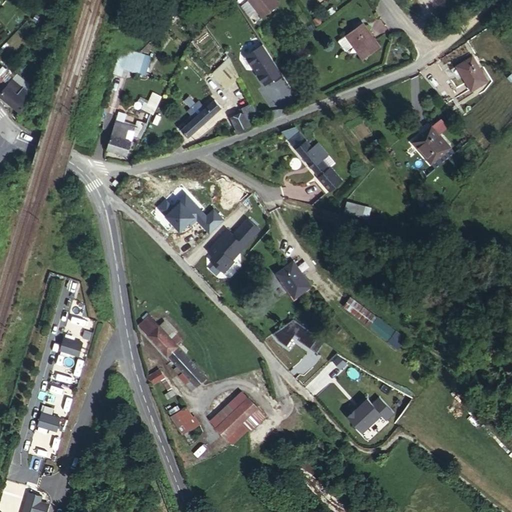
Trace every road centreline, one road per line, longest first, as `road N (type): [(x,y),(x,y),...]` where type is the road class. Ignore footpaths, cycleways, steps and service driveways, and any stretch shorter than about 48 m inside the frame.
road 1 (unclassified): [(86,173),(202,151),(398,74),(424,59),(386,0)]
road 2 (unclassified): [(125,340),(109,352),(52,511)]
road 3 (secondary): [(185,511),(125,340)]
road 4 (secondary): [(125,340),(102,199),(86,173)]
